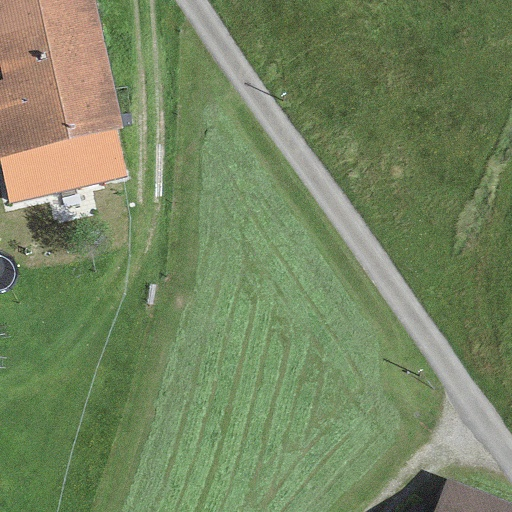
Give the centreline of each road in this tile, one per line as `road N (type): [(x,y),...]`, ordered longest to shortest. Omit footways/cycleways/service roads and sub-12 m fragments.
road 1 (residential): [(187,0),(511,468)]
road 2 (track): [(148,228),(143,0)]
